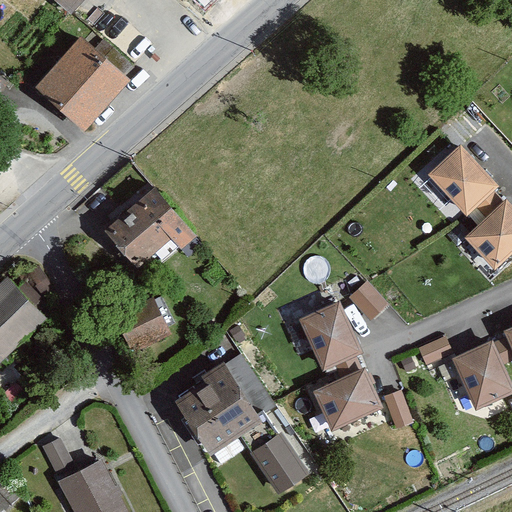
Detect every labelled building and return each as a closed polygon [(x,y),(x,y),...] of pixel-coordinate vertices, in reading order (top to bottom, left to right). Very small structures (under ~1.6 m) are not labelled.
[(57,0),(75,16),(89,0),(57,0)] [(82,34),(37,84),(86,128),(131,78),(82,34)] [(0,89),(10,78),(0,69),(0,89)] [(462,144),(430,173),(468,214),(500,185),(462,144)] [(154,187),(114,224),(144,256),(168,233),(184,250),(200,235),(154,187)] [(511,199),(509,197),(468,235),(500,268),(511,256),(511,199)] [(9,274),(0,281),(0,363),(49,317),(9,274)] [(370,282),(357,295),(376,316),(390,304),(370,282)] [(162,287),(111,315),(131,350),(181,322),(162,287)] [(344,302),(304,319),(325,368),(365,350),(344,302)] [(448,335),(422,348),(430,365),(456,352),(448,335)] [(511,377),(496,339),(456,356),(478,408),(511,393),(511,377)] [(229,363),(177,391),(210,450),(261,422),(229,363)] [(367,366),(316,390),(334,428),(385,404),(367,366)] [(393,392),(388,394),(399,425),(415,419),(404,389),(393,392)] [(284,432),(254,451),(279,490),(309,470),(284,432)] [(130,511),(103,458),(61,480),(77,511),(130,511)] [(0,501),(7,507),(20,491),(0,475),(0,501)]
